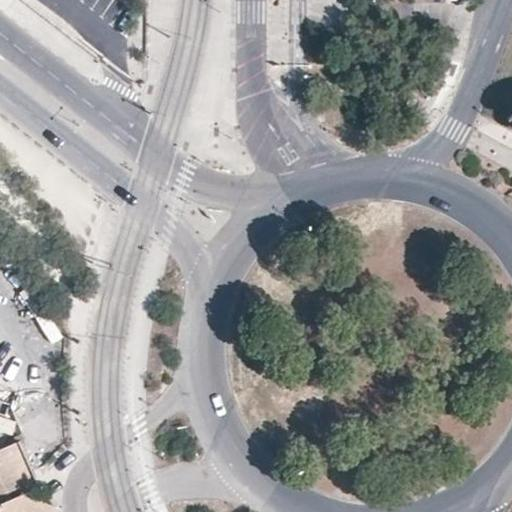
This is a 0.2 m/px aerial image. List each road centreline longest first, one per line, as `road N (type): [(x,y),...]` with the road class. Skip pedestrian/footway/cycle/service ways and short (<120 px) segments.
road 1 (tertiary): [(297,192),(242,192),(185,176),(0,32)]
road 2 (tertiary): [(0,91),(171,223),(210,291)]
road 3 (secondary): [(210,291),(201,362),(213,416),(260,483),(303,511)]
road 4 (unknown): [(337,176),(289,149),(269,120),(250,61),(252,0)]
road 5 (residential): [(508,0),(454,130),(396,172)]
road 6 (secondary): [(297,192),(244,237),(210,291)]
road 7 (secondary): [(511,228),(448,184),(396,172)]
